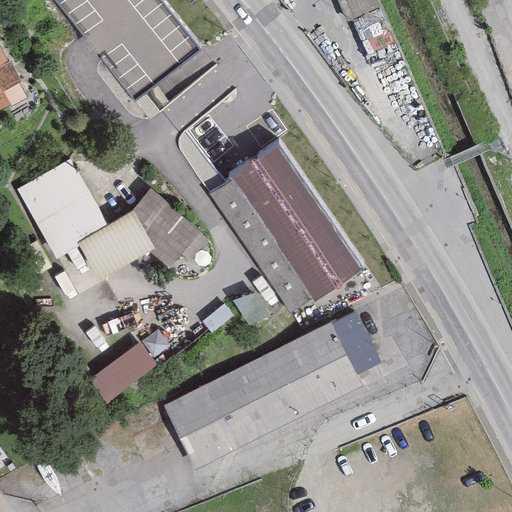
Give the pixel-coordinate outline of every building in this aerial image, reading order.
[(0,111),(12,106),(5,93),(23,83),(10,59),(8,60),(0,43),(0,111)] [(362,269),(279,145),(228,177),(231,182),(209,195),(288,313),(310,298),(314,303),(362,269)] [(77,244),(107,226),(70,159),(16,189),(56,259),(66,254),(79,247),(77,244)] [(189,261),(207,241),(150,189),(132,211),(154,249),(149,252),(168,269),(181,255),(189,261)] [(149,252),(154,249),(132,211),(107,226),(77,244),(79,247),(99,281),(149,252)] [(237,299),(255,323),(271,311),(253,287),(237,299)] [(331,325),(357,376),(381,363),(356,313),(331,325)] [(330,323),(163,407),(194,470),(362,386),(357,376),(331,325),(330,323)] [(156,366),(139,343),(90,380),(107,402),(156,366)]
